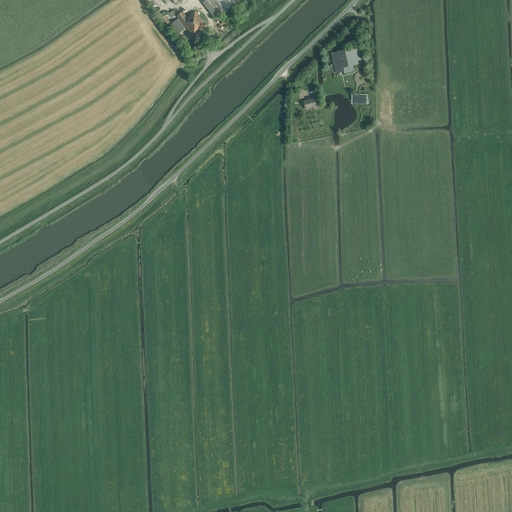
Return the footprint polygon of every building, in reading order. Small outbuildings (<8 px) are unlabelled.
[(214,18),(224,10),(216,0),(205,0),(202,3),(214,18)] [(216,0),(224,10),(236,0),(216,0)] [(208,26),(196,11),(192,14),(192,13),(187,17),(183,11),(177,16),(194,37),(208,26)] [(167,27),(171,24),(168,20),(171,18),(167,13),(161,19),(167,27)] [(176,36),(186,28),(178,19),(168,26),(176,36)] [(344,72),(354,70),(353,66),(362,63),(358,47),(331,53),(336,73),(344,71),(344,72)] [(352,94),(352,104),(367,105),(367,95),(352,94)] [(317,107),(315,98),(303,100),(306,110),(317,107)]
